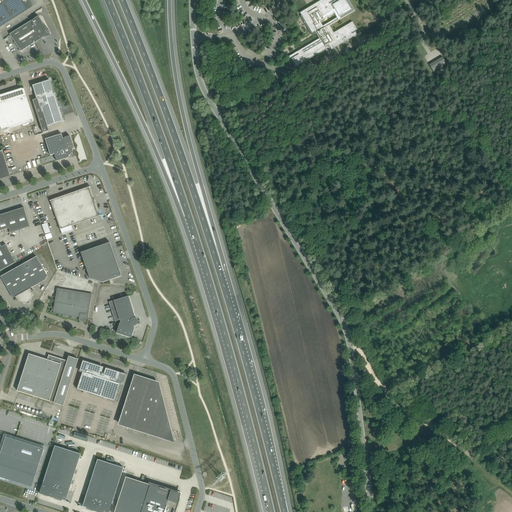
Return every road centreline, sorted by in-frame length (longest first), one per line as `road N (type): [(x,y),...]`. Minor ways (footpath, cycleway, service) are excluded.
road 1 (tertiary): [(371,511),(342,322),(200,82),(192,0)]
road 2 (motorway): [(188,214),(270,511)]
road 3 (motorway): [(220,273),(121,0)]
road 4 (motorway): [(220,273),(178,87),(170,0)]
road 5 (motorway): [(283,511),(220,273)]
road 6 (motorway): [(82,0),(188,214)]
road 7 (track): [(511,491),(368,374),(345,332)]
road 8 (motorway): [(106,0),(188,214)]
road 9 (unclassified): [(143,360),(154,313),(101,165)]
road 10 (unclassified): [(197,511),(201,479),(172,373),(143,360)]
road 11 (unclassified): [(101,165),(55,60),(0,75)]
road 12 (unclassified): [(143,360),(57,334),(13,338)]
